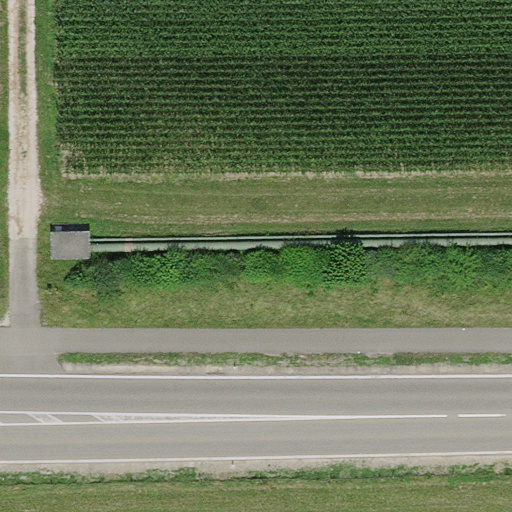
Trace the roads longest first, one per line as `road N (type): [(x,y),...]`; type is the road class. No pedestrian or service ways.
road 1 (primary): [(0,417),(511,409)]
road 2 (track): [(15,417),(16,0)]
